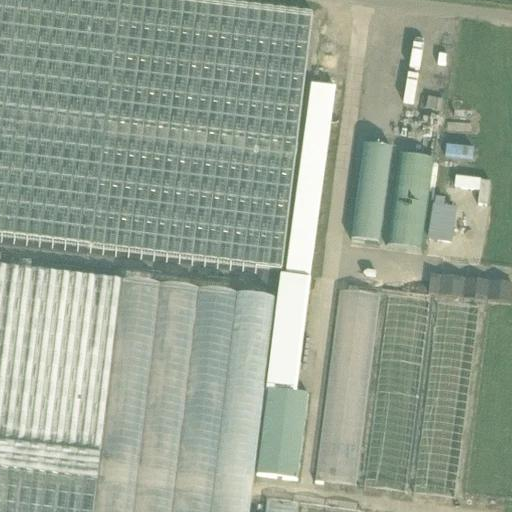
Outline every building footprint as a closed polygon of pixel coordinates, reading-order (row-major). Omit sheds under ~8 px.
[(120,0),(0,0),(0,239),(91,250),(120,0)] [(310,88),(284,280),(309,284),(335,92),(310,88)] [(391,153),(363,149),(351,244),(378,248),(391,153)] [(450,190),(475,194),(473,205),(487,207),(491,184),(452,178),(450,190)] [(93,511),(121,283),(5,270),(0,315),(0,511),(93,511)] [(309,284),(284,280),(282,296),(278,296),(266,393),(267,393),(296,396),(309,284)] [(465,285),(440,282),(438,299),(463,302),(465,285)] [(249,511),(274,302),(121,283),(93,511),(249,511)] [(339,295),(314,486),(355,491),(379,301),(339,295)] [(429,307),(388,302),(364,492),(404,498),(429,307)] [(437,308),(413,499),(454,504),(478,313),(437,308)] [(296,396),(267,393),(256,479),(297,484),(308,397),(296,396)]
